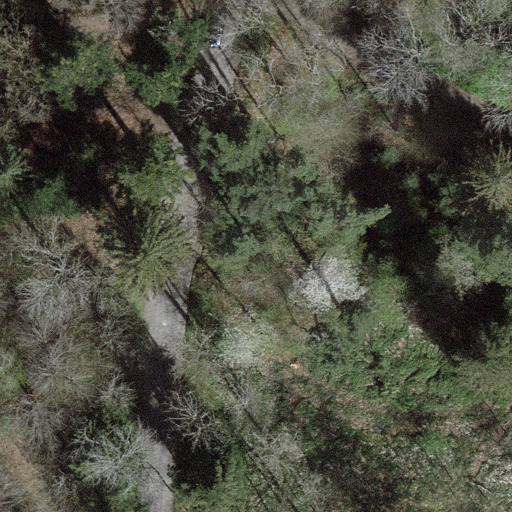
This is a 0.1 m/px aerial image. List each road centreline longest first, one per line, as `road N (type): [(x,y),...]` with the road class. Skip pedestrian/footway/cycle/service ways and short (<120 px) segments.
road 1 (unclassified): [(146,511),(157,397),(226,0)]
road 2 (track): [(300,0),(394,65),(511,121)]
